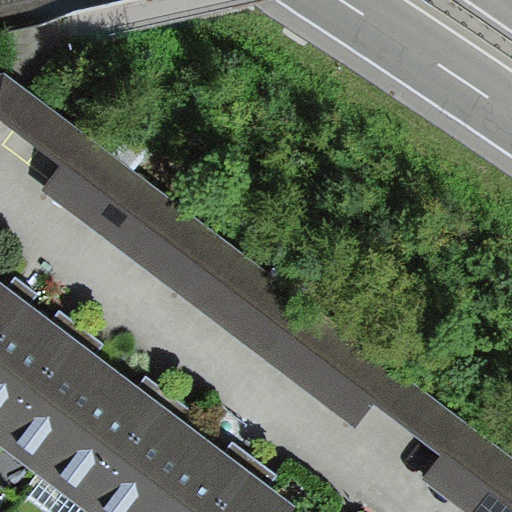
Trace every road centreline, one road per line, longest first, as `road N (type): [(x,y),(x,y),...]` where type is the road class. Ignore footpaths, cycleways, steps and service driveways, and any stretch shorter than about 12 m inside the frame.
road 1 (residential): [(0,199),(418,511)]
road 2 (motorway): [(359,0),(511,99)]
